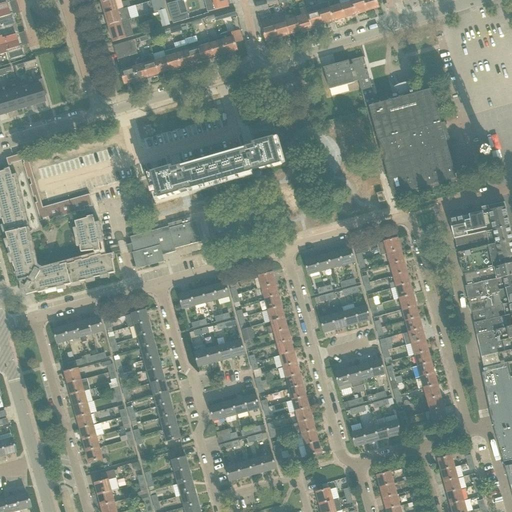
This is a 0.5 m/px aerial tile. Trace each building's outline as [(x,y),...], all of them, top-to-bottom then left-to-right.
[(9,2),(8,0),(0,0),(0,10),(8,9),(6,3),(8,3),(9,2)] [(105,14),(123,9),(120,0),(111,0),(101,3),(105,14)] [(154,12),(165,8),(162,0),(155,0),(150,1),(154,12)] [(204,0),(207,12),(229,7),(227,0),(204,0)] [(266,1),(265,1),(265,0),(264,0),(254,3),(257,11),(268,8),(267,6),(268,5),(266,1)] [(345,18),(356,15),(351,0),(352,1),(341,5),(345,18)] [(367,11),(363,0),(351,0),(356,15),(367,11)] [(376,0),(363,0),(367,11),(379,8),(376,0)] [(176,2),(167,4),(173,24),(189,19),(187,12),(180,14),(176,2)] [(333,21),(329,8),(327,2),(316,5),(322,25),(333,21)] [(341,5),(329,8),(328,2),(327,2),(329,8),(333,21),(345,18),(341,5)] [(316,6),(306,9),(311,28),(322,25),(316,5),(316,6)] [(108,25),(130,19),(127,8),(123,9),(105,14),(108,25)] [(161,28),(170,25),(165,8),(154,12),(154,13),(157,12),(161,28)] [(306,9),(305,10),(305,8),(299,9),(301,16),(296,18),(300,31),(301,34),(312,30),(311,28),(306,9)] [(11,13),(9,14),(8,9),(0,10),(0,28),(15,24),(12,14),(11,13)] [(216,20),(236,15),(235,9),(215,14),(216,20)] [(285,21),(283,17),(272,20),(278,38),(289,35),(285,21)] [(289,35),(300,31),(296,18),(285,21),(289,35)] [(129,20),(131,19),(130,19),(108,25),(113,42),(133,36),(129,20)] [(197,26),(201,24),(200,20),(192,22),(194,30),(198,29),(197,26)] [(266,42),(278,38),(272,20),(261,24),(266,42)] [(18,34),(18,33),(15,24),(0,28),(0,34),(0,36),(0,45),(17,41),(15,35),(17,35),(18,34)] [(228,38),(222,40),(226,54),(237,50),(235,43),(243,40),(240,31),(230,34),(227,35),(228,38)] [(214,57),(226,54),(220,35),(219,35),(221,40),(211,44),(209,39),(214,57)] [(203,61),(214,57),(209,39),(198,42),(199,47),(203,61)] [(129,56),(137,54),(133,40),(125,42),(129,56)] [(21,45),(18,46),(17,41),(0,45),(0,54),(5,53),(8,61),(25,56),(22,46),(21,46),(21,45)] [(117,60),(129,56),(125,42),(113,46),(117,60)] [(203,61),(199,47),(198,42),(187,45),(188,50),(192,64),(203,61)] [(175,49),(164,52),(166,58),(170,71),(175,69),(176,70),(178,70),(180,70),(181,69),(181,67),(177,54),(175,49)] [(188,50),(177,54),(181,67),(192,64),(188,50)] [(159,74),(155,61),(153,54),(142,58),(144,64),(148,77),(153,76),(154,78),(159,76),(159,74)] [(363,65),(366,64),(363,57),(324,68),(329,90),(355,83),(354,82),(358,81),(374,140),(441,122),(432,88),(376,103),(367,69),(364,70),(363,65)] [(159,74),(170,71),(166,58),(155,61),(159,74)] [(36,59),(22,63),(24,67),(25,71),(38,67),(36,59)] [(136,81),(148,77),(144,64),(133,68),(136,81)] [(125,84),(136,81),(133,68),(121,71),(125,84)] [(42,79),(28,83),(29,87),(35,104),(44,101),(43,96),(46,95),(42,79)] [(19,87),(10,89),(16,110),(26,107),(19,87)] [(35,104),(29,87),(21,89),(20,87),(19,87),(26,107),(35,104)] [(10,89),(1,92),(7,113),(16,110),(10,89)] [(446,125),(445,123),(445,122),(441,123),(441,122),(374,140),(381,163),(385,162),(386,163),(393,161),(393,160),(400,158),(400,159),(408,157),(408,156),(423,152),(432,150),(431,149),(439,147),(439,148),(445,146),(446,147),(457,145),(456,142),(454,140),(452,138),(448,139),(444,125),(446,125)] [(173,167),(151,173),(159,199),(180,193),(180,192),(187,190),(188,191),(253,172),(255,171),(260,170),(260,169),(260,170),(282,164),(274,138),(253,144),(253,146),(245,148),(246,151),(243,152),(193,166),(182,170),(181,166),(178,168),(173,169),(173,167)] [(451,147),(457,145),(446,147),(445,146),(439,148),(439,147),(431,149),(432,150),(423,152),(408,156),(408,157),(400,159),(400,158),(393,160),(393,161),(386,163),(385,162),(381,163),(384,175),(388,174),(394,198),(457,181),(454,172),(458,171),(451,147)] [(24,163),(29,161),(26,152),(21,154),(23,160),(24,163)] [(14,178),(13,178),(10,168),(4,170),(4,171),(0,171),(0,207),(1,212),(3,218),(2,218),(5,227),(6,233),(9,242),(10,247),(9,247),(12,256),(13,262),(15,270),(17,270),(18,273),(16,273),(18,281),(19,281),(20,286),(21,286),(22,292),(23,292),(26,294),(26,295),(33,293),(38,292),(38,293),(46,291),(45,289),(48,288),(49,290),(57,288),(63,286),(72,284),(77,282),(86,280),(92,278),(101,276),(100,276),(106,274),(115,272),(113,260),(114,260),(112,253),(102,256),(101,254),(95,256),(89,257),(89,258),(82,260),(82,259),(75,261),(75,262),(68,264),(68,263),(60,265),(60,266),(54,268),(53,267),(41,271),(36,268),(33,255),(32,256),(31,249),(31,248),(30,241),(29,241),(27,234),(28,234),(26,226),(25,226),(20,205),(21,205),(19,197),(18,197),(17,190),(14,178)] [(379,203),(385,201),(382,192),(376,193),(379,203)] [(86,199),(91,198),(90,194),(43,207),(44,209),(45,213),(39,215),(41,221),(44,220),(44,219),(48,218),(49,221),(54,219),(59,217),(60,218),(75,214),(74,213),(80,211),(80,212),(85,210),(85,207),(88,206),(86,199)] [(463,216),(450,219),(454,238),(454,239),(455,239),(510,227),(509,226),(510,226),(505,202),(498,204),(488,206),(488,208),(489,211),(483,212),(482,212),(481,212),(470,215),(469,215),(469,216),(466,216),(464,217),(464,216),(463,216)] [(88,218),(75,222),(77,227),(77,230),(79,236),(78,236),(78,238),(79,238),(80,243),(80,246),(81,252),(94,251),(94,252),(100,251),(99,240),(100,240),(98,226),(96,226),(95,222),(93,215),(87,217),(88,218)] [(195,221),(191,222),(190,218),(168,224),(169,226),(130,237),(134,252),(132,253),(136,268),(164,260),(162,252),(165,251),(166,254),(176,251),(175,249),(200,242),(195,221)] [(492,245),(511,240),(511,238),(510,227),(455,239),(456,247),(488,240),(489,246),(492,245)] [(426,239),(439,235),(437,228),(424,231),(426,239)] [(380,255),(401,250),(398,238),(377,244),(380,255)] [(464,274),(511,263),(511,240),(492,245),(489,246),(460,253),(464,274)] [(355,263),(354,258),(351,248),(340,251),(344,269),(349,267),(349,265),(355,263)] [(389,265),(404,261),(401,250),(380,255),(380,256),(386,255),(389,265)] [(344,269),(340,251),(328,254),(332,269),(343,266),(344,269)] [(320,272),(332,269),(328,254),(316,258),(320,272)] [(308,275),(320,272),(316,258),(304,261),(308,275)] [(392,276),(407,272),(404,261),(389,265),(392,276)] [(496,279),(511,275),(511,263),(464,274),(467,286),(496,279)] [(394,283),(389,284),(390,289),(395,288),(410,284),(407,272),(392,276),(394,283)] [(262,288),(275,284),(272,273),(259,276),(262,288)] [(511,275),(496,279),(467,286),(469,297),(468,297),(471,312),(472,312),(511,302),(511,275)] [(363,284),(369,283),(367,276),(361,278),(363,284)] [(218,300),(229,297),(226,282),(214,286),(218,300)] [(365,292),(371,291),(369,283),(363,284),(365,292)] [(265,299),(278,295),(275,284),(262,288),(265,299)] [(398,299),(413,295),(410,284),(395,288),(398,299)] [(206,303),(218,300),(214,286),(202,289),(206,303)] [(194,306),(206,303),(202,289),(190,292),(194,306)] [(183,309),(194,306),(190,292),(179,295),(183,309)] [(238,299),(242,298),(241,293),(237,294),(231,296),(234,304),(235,308),(240,306),(239,303),(239,302),(238,299)] [(268,310),(282,307),(278,295),(265,299),(268,310)] [(401,310),(416,306),(413,295),(398,299),(401,310)] [(474,323),(511,314),(511,302),(472,312),(473,316),(474,323)] [(359,323),(371,320),(367,306),(355,309),(359,323)] [(405,321),(419,317),(416,306),(401,310),(405,321)] [(268,310),(262,312),(265,323),(271,322),(285,318),(282,307),(268,310)] [(343,312),(342,308),(330,311),(336,330),(347,326),(343,312)] [(347,326),(359,323),(355,309),(343,312),(347,326)] [(135,325),(149,322),(146,310),(132,314),(135,325)] [(324,333),(336,330),(330,311),(331,316),(320,319),(324,333)] [(476,335),(511,326),(511,314),(474,323),(476,335)] [(92,334),(104,331),(100,317),(88,320),(92,334)] [(241,330),(246,329),(243,317),(238,319),(241,330)] [(408,333),(422,329),(419,317),(405,321),(408,333)] [(269,334),(273,333),(288,329),(285,318),(271,322),(272,326),(267,328),(269,334)] [(86,336),(92,334),(88,320),(77,323),(81,337),(82,343),(87,341),(86,336)] [(105,330),(113,328),(110,320),(103,322),(105,330)] [(138,337),(152,333),(149,322),(135,325),(138,337)] [(69,341),(81,337),(77,323),(65,326),(69,341)] [(218,331),(226,329),(224,323),(216,325),(218,331)] [(57,344),(69,341),(65,326),(53,330),(57,344)] [(479,346),(511,337),(511,326),(476,335),(479,346)] [(202,335),(214,332),(212,327),(201,329),(202,335)] [(249,340),(254,339),(251,327),(246,329),(241,330),(244,342),(249,340)] [(276,345),(291,340),(288,329),(273,333),(276,345)] [(406,345),(425,340),(422,329),(408,333),(403,335),(406,345)] [(141,349),(155,345),(152,333),(138,337),(141,349)] [(391,337),(380,341),(381,347),(383,352),(387,350),(392,349),(391,344),(393,344),(391,337)] [(481,357),(511,349),(511,337),(479,346),(481,357)] [(233,358),(245,354),(241,340),(230,343),(233,358)] [(279,356),(294,352),(291,340),(276,345),(279,356)] [(415,355),(428,351),(425,340),(406,345),(406,346),(412,344),(415,355)] [(112,353),(118,351),(116,343),(110,345),(112,353)] [(222,361),(233,358),(230,343),(218,346),(222,361)] [(144,360),(159,356),(155,345),(141,349),(144,360)] [(210,364),(222,361),(218,346),(206,350),(210,364)] [(511,349),(481,357),(484,368),(485,368),(511,361),(511,349)] [(198,367),(210,364),(206,350),(194,353),(198,367)] [(418,366),(431,363),(428,351),(415,355),(418,366)] [(282,367),(297,363),(294,352),(279,356),(282,367)] [(88,363),(99,360),(98,355),(90,357),(90,355),(86,356),(88,363)] [(76,367),(88,363),(86,356),(81,357),(81,359),(74,361),(76,367)] [(147,372),(162,368),(159,356),(144,360),(147,372)] [(374,377),(385,374),(382,360),(370,363),(374,377)] [(63,370),(76,367),(74,361),(62,365),(63,370)] [(113,364),(112,365),(111,361),(101,363),(102,368),(107,366),(109,373),(115,371),(113,364)] [(484,384),(511,377),(511,361),(485,368),(486,372),(482,373),(484,384)] [(257,367),(256,362),(251,363),(254,375),(261,373),(260,367),(257,367)] [(285,378),(300,374),(297,363),(282,367),(285,378)] [(362,380),(374,377),(370,363),(358,366),(362,380)] [(421,378),(435,374),(431,363),(418,366),(421,378)] [(362,380),(358,366),(346,369),(352,388),(363,385),(362,380)] [(121,367),(116,368),(118,376),(123,374),(129,373),(131,372),(130,367),(122,370),(121,367)] [(151,384),(165,380),(162,368),(147,372),(151,384)] [(68,384),(82,380),(78,369),(65,372),(68,384)] [(340,391),(352,388),(346,369),(335,372),(340,391)] [(260,378),(263,377),(261,373),(254,375),(257,386),(266,383),(266,380),(261,381),(260,378)] [(288,390),(303,386),(300,374),(285,378),(288,390)] [(424,389),(438,385),(435,374),(421,378),(424,389)] [(511,377),(484,384),(489,406),(511,400),(511,377)] [(71,395),(90,390),(87,379),(82,381),(82,380),(68,384),(71,395)] [(154,395),(168,391),(165,380),(151,384),(154,395)] [(118,387),(117,383),(117,382),(111,383),(109,384),(110,389),(113,388),(115,395),(121,394),(119,387),(118,387)] [(263,388),(267,387),(266,383),(257,386),(259,393),(264,392),(263,388)] [(427,400),(441,396),(438,385),(424,389),(427,400)] [(291,401),(306,397),(303,386),(288,390),(291,401)] [(85,391),(90,390),(71,395),(74,406),(88,403),(85,391)] [(157,407),(171,403),(168,391),(154,395),(157,407)] [(117,403),(123,402),(121,394),(115,395),(117,403)] [(248,412),(260,408),(256,394),(244,397),(248,412)] [(372,402),(380,399),(378,394),(371,396),(372,402)] [(430,411),(444,408),(441,396),(427,400),(430,411)] [(237,415),(248,412),(244,397),(233,401),(237,415)] [(295,412),(309,408),(306,397),(291,401),(295,412)] [(262,409),(269,407),(267,400),(260,402),(262,409)] [(511,400),(489,406),(489,407),(491,415),(492,421),(502,455),(503,462),(511,459),(511,400)] [(225,418),(237,415),(233,401),(221,404),(225,418)] [(374,409),(382,407),(380,401),(373,403),(374,409)] [(77,418),(91,414),(88,403),(74,406),(77,418)] [(160,419),(174,415),(171,403),(157,407),(160,419)] [(213,421),(225,418),(221,404),(209,407),(213,421)] [(359,414),(366,412),(364,406),(357,408),(359,414)] [(264,417),(271,415),(269,407),(262,409),(264,417)] [(298,423),(312,419),(309,408),(295,412),(298,423)] [(351,416),(359,414),(357,408),(349,410),(351,416)] [(433,423),(447,419),(444,408),(430,411),(433,423)] [(130,423),(136,421),(134,413),(128,415),(130,423)] [(80,429),(94,425),(91,414),(77,418),(80,429)] [(163,430),(178,426),(174,415),(160,419),(163,430)] [(294,436),(315,431),(312,419),(298,423),(291,425),(294,436)] [(390,437),(402,434),(398,420),(386,423),(390,437)] [(378,441),(390,437),(386,423),(375,426),(378,441)] [(83,440),(97,437),(94,425),(80,429),(83,440)] [(166,442),(181,438),(178,426),(163,430),(166,442)] [(254,434),(261,432),(260,426),(253,428),(254,434)] [(367,444),(378,441),(375,426),(363,429),(367,444)] [(242,437),(254,434),(253,428),(240,431),(242,437)] [(135,438),(141,436),(139,429),(133,431),(135,438)] [(355,447),(367,444),(363,429),(351,433),(355,447)] [(231,439),(230,435),(229,430),(219,432),(220,437),(218,438),(219,443),(231,439)] [(271,439),(277,437),(275,430),(269,431),(271,439)] [(315,431),(294,436),(295,437),(298,447),(305,446),(319,442),(315,431)] [(256,441),(268,438),(266,433),(255,436),(256,441)] [(11,438),(10,434),(0,436),(0,442),(4,456),(15,452),(11,438)] [(139,452),(145,451),(141,436),(135,438),(139,452)] [(86,452),(100,448),(97,437),(83,440),(86,452)] [(221,451),(233,447),(231,442),(220,446),(221,451)] [(275,454),(281,452),(278,442),(272,443),(275,454)] [(305,446),(298,447),(301,458),(308,456),(308,457),(322,453),(319,442),(305,446)] [(89,463),(103,459),(100,448),(86,452),(89,463)] [(286,463),(284,464),(281,452),(275,454),(279,468),(287,465),(286,463)] [(265,472),(276,469),(273,454),(261,458),(265,472)] [(441,470),(454,467),(451,455),(438,459),(441,470)] [(174,473),(189,468),(186,457),(171,461),(174,473)] [(253,475),(265,472),(261,458),(249,461),(253,475)] [(241,478),(253,475),(249,461),(237,464),(241,478)] [(138,462),(132,464),(133,469),(137,471),(140,470),(138,462)] [(230,482),(241,478),(237,464),(226,467),(230,482)] [(444,482),(458,478),(454,467),(441,470),(444,482)] [(177,484),(192,480),(189,468),(174,473),(177,484)] [(103,481),(95,483),(98,495),(111,491),(119,489),(116,479),(114,471),(110,472),(101,474),(103,481)] [(146,480),(152,479),(151,472),(144,474),(146,480)] [(394,483),(391,472),(390,472),(377,476),(380,487),(394,483)] [(447,493),(461,489),(458,478),(444,482),(447,493)] [(148,488),(154,486),(152,479),(146,480),(148,488)] [(177,484),(172,486),(175,497),(180,496),(195,492),(192,480),(177,484)] [(137,496),(148,493),(144,482),(139,484),(141,491),(137,494),(137,496)] [(383,498),(397,495),(394,483),(380,487),(383,498)] [(319,504),(333,500),(330,489),(316,492),(319,504)] [(450,504),(464,501),(461,489),(447,493),(450,504)] [(111,491),(98,495),(101,506),(114,503),(111,491)] [(184,507),(199,503),(195,492),(180,496),(184,507)] [(18,510),(30,507),(26,493),(15,496),(18,510)] [(144,506),(151,505),(148,493),(137,496),(138,497),(143,500),(144,506)] [(386,510),(400,506),(397,495),(383,498),(386,510)] [(6,511),(12,511),(18,510),(15,496),(3,499),(6,511)] [(336,511),(341,511),(341,510),(338,500),(333,501),(333,500),(319,504),(321,511),(336,511)] [(452,511),(466,511),(464,501),(450,504),(452,511)] [(114,503),(101,506),(102,511),(116,511),(114,503)] [(184,511),(200,511),(199,503),(184,507),(184,511)]
